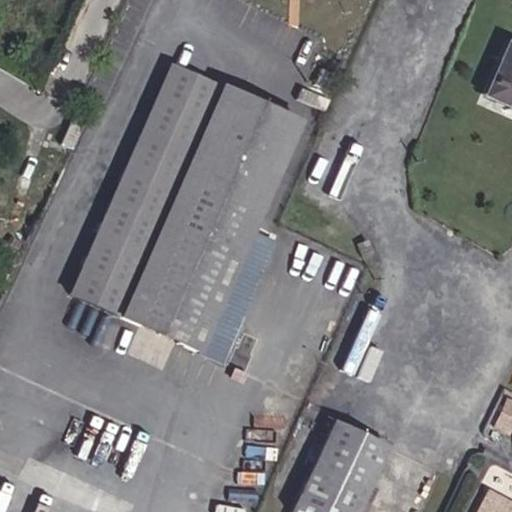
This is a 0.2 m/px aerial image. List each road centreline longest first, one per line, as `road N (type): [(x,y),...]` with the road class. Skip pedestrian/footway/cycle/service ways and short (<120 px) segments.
road 1 (unknown): [(33,335),(7,418),(33,445),(101,475),(158,499),(184,496),(209,457),(206,415),(135,378)]
road 2 (unknown): [(168,25),(33,335)]
road 3 (unknown): [(449,0),(384,154),(383,200)]
road 4 (unknown): [(100,0),(64,75),(48,88),(0,88)]
road 5 (unknown): [(168,25),(304,81)]
